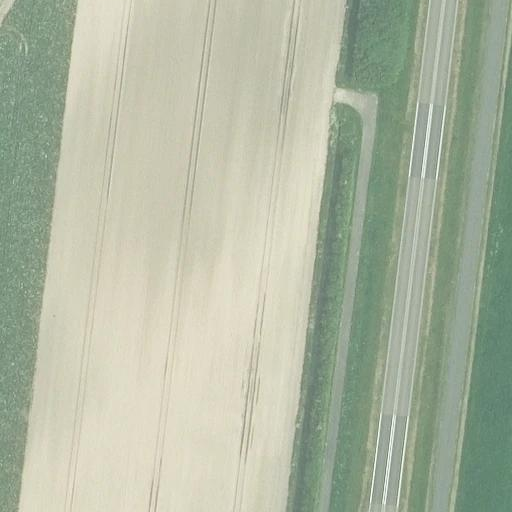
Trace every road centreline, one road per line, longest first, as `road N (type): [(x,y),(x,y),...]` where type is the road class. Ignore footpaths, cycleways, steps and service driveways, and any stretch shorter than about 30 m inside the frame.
road 1 (primary): [(381,511),(443,0)]
road 2 (unclassified): [(438,511),(499,0)]
road 3 (unclassified): [(322,511),(369,112),(347,97)]
